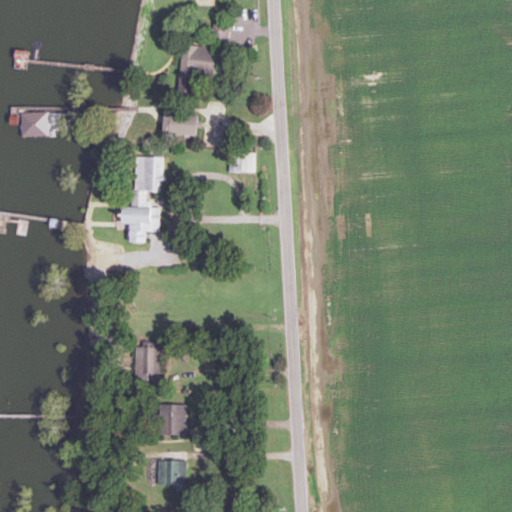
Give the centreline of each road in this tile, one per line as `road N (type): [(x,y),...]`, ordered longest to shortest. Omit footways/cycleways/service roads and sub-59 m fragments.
road 1 (track): [(302,0),(334,511)]
road 2 (tertiary): [(268,0),(299,511)]
